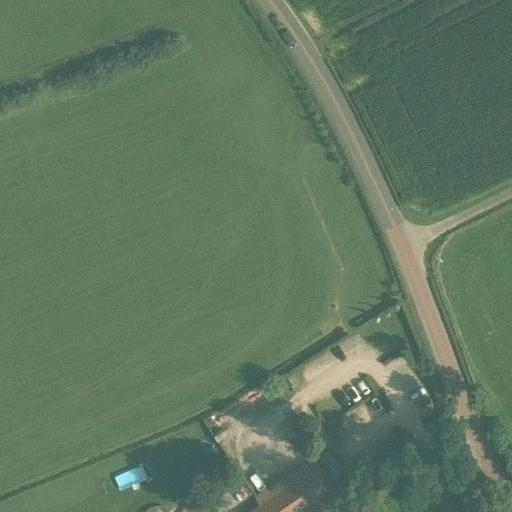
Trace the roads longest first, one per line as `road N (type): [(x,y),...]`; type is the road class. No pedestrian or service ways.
road 1 (tertiary): [(511,508),(351,134),(269,0)]
road 2 (unknown): [(401,247),(511,198)]
